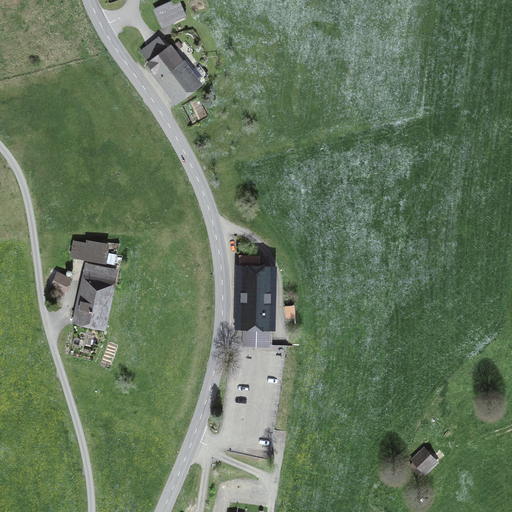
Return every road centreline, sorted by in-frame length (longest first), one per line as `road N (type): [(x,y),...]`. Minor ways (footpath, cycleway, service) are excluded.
road 1 (tertiary): [(90,0),(181,145),(219,253),(222,315),(213,372),(162,511)]
road 2 (track): [(91,511),(79,431),(44,314),(29,207),(0,145)]
road 3 (track): [(212,223),(245,233),(269,256),(278,280),(279,339)]
road 4 (track): [(192,439),(268,478),(270,511)]
